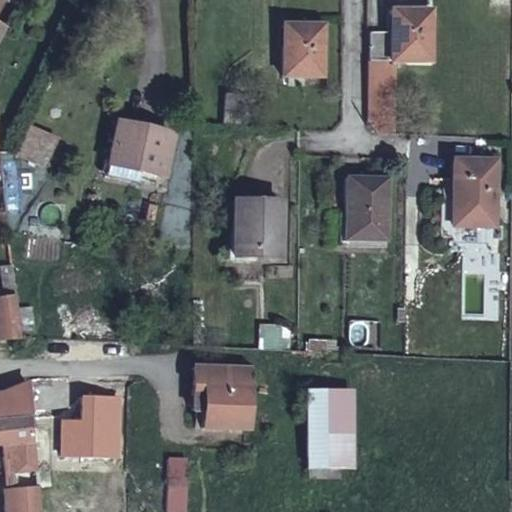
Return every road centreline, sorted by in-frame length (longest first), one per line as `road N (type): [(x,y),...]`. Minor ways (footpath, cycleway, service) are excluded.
road 1 (unknown): [(0,339),(166,349)]
road 2 (unknown): [(347,0),(350,124)]
